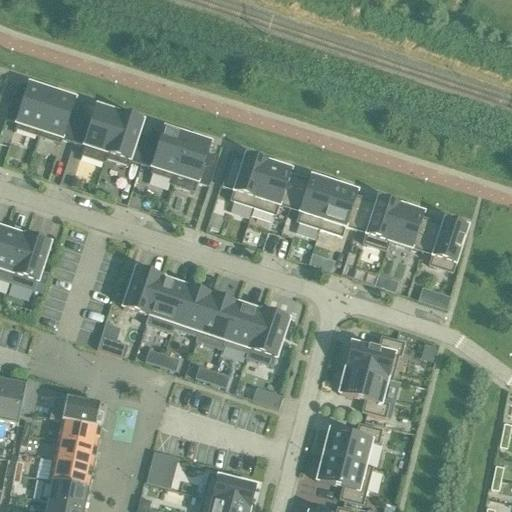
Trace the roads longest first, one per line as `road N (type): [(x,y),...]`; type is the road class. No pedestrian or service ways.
road 1 (residential): [(332,298),(0,189)]
road 2 (residential): [(276,511),(332,298)]
road 3 (residential): [(511,379),(458,341),(332,298)]
